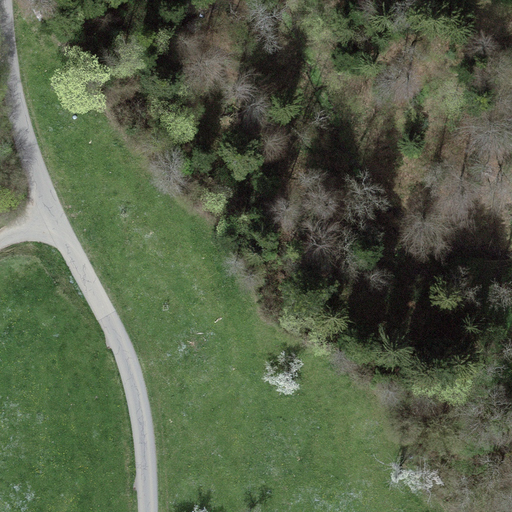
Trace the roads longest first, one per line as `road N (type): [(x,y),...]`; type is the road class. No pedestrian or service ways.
road 1 (unclassified): [(11,0),(19,82),(60,216),(133,376),(149,511)]
road 2 (unknown): [(263,0),(511,323)]
